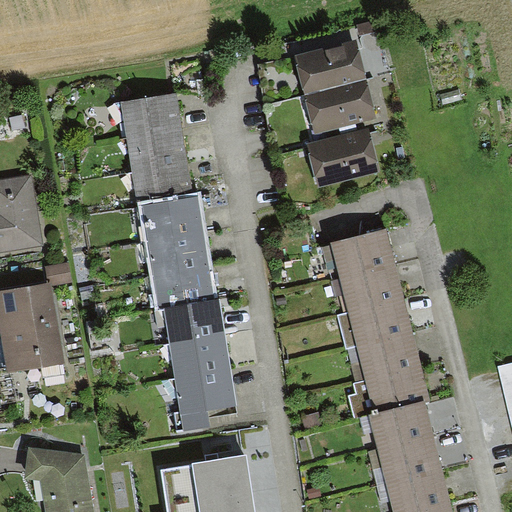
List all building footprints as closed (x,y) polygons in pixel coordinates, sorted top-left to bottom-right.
[(357,33),(295,50),(305,88),(368,71),(357,33)] [(305,88),(316,129),(379,113),(368,71),(305,88)] [(129,135),(183,128),(178,88),(123,95),(129,135)] [(26,108),(12,111),(15,125),(29,122),(26,108)] [(370,123),(308,139),(319,183),(381,168),(370,123)] [(129,135),(134,171),(189,163),(183,128),(129,135)] [(144,200),(193,194),(189,163),(134,171),(138,201),(144,200)] [(0,247),(44,241),(32,171),(0,176),(0,247)] [(144,200),(149,240),(205,232),(200,193),(193,194),(144,200)] [(341,275),(397,263),(387,222),(332,235),(341,275)] [(149,240),(154,273),(210,265),(205,232),(149,240)] [(45,264),(48,278),(52,277),(53,284),(73,280),(69,259),(45,264)] [(341,275),(349,310),(405,296),(397,263),(341,275)] [(159,305),(166,304),(215,297),(210,265),(154,273),(159,305)] [(48,278),(0,285),(0,318),(8,368),(41,363),(43,374),(67,370),(53,284),(52,277),(48,278)] [(358,344),(413,330),(405,296),(349,310),(358,344)] [(166,304),(172,342),(226,334),(220,297),(215,297),(166,304)] [(358,344),(366,377),(422,364),(413,330),(358,344)] [(176,377),(231,369),(226,334),(172,342),(176,377)] [(511,361),(498,365),(511,423),(511,361)] [(366,377),(373,408),(425,395),(429,394),(422,364),(366,377)] [(176,377),(181,413),(209,408),(237,404),(231,369),(176,377)] [(369,409),(378,447),(434,432),(425,395),(373,408),(369,409)] [(212,424),(209,408),(181,413),(175,414),(178,430),(212,424)] [(378,447),(387,480),(443,467),(434,432),(378,447)] [(46,511),(94,511),(85,451),(29,441),(23,474),(41,477),(46,511)] [(255,511),(245,449),(161,462),(168,511),(255,511)] [(387,480),(395,511),(407,511),(452,501),(443,467),(387,480)] [(407,511),(454,511),(452,501),(407,511)]
